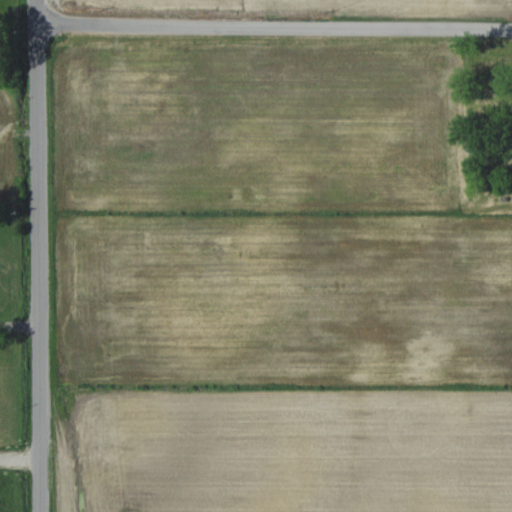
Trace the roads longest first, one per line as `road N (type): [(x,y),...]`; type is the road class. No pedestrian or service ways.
road 1 (tertiary): [(43,511),(36,27)]
road 2 (tertiary): [(511,30),(36,27)]
